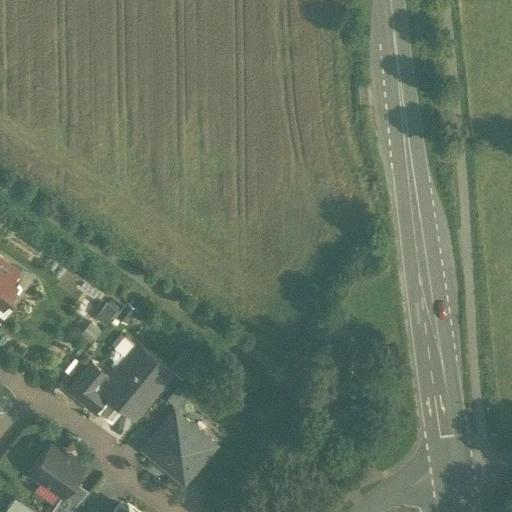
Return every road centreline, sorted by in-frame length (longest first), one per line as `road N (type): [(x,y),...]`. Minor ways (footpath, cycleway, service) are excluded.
road 1 (secondary): [(453,485),(390,0)]
road 2 (unclassified): [(311,392),(0,182)]
road 3 (residential): [(183,511),(27,402)]
